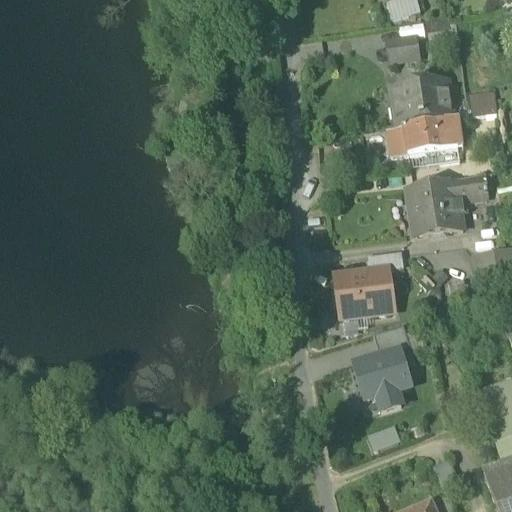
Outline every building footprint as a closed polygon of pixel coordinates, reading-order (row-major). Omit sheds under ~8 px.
[(389,0),(383,0),(386,10),(392,8),(389,0)] [(389,0),(392,8),(421,0),(389,0)] [(425,27),(428,39),(445,36),(451,35),(448,23),(425,27)] [(428,39),(429,46),(446,43),(445,36),(428,39)] [(386,47),(389,70),(419,65),(415,42),(386,47)] [(397,131),(397,134),(402,133),(453,124),(447,85),(391,94),(392,97),(395,97),(400,130),(397,131)] [(470,100),(473,122),(497,118),(494,97),(470,100)] [(453,124),(402,133),(408,161),(458,154),(453,124)] [(391,164),(408,161),(402,133),(397,134),(388,136),(387,136),(391,164)] [(490,180),(482,182),(484,192),(492,190),(490,180)] [(484,196),(484,192),(482,182),(455,187),(458,208),(486,204),(485,199),(487,199),(486,195),(484,196)] [(462,235),(458,208),(455,187),(418,192),(405,194),(412,242),(414,242),(414,241),(462,235)] [(480,259),(486,291),(511,284),(511,261),(511,254),(480,259)] [(365,264),(368,279),(386,277),(403,275),(401,259),(365,264)] [(434,283),(440,288),(446,282),(439,276),(434,283)] [(340,314),(342,325),(392,318),(386,277),(368,279),(336,284),(337,295),(332,296),(335,315),(340,314)] [(451,288),(455,308),(467,306),(475,303),(471,284),(451,288)] [(373,342),(380,365),(399,359),(403,373),(415,369),(404,332),(373,342)] [(377,404),(381,418),(401,412),(397,398),(409,394),(403,373),(399,359),(380,365),(356,372),(366,407),(377,404)] [(511,386),(475,400),(501,471),(505,470),(499,455),(511,450),(511,386)] [(393,435),(372,443),(378,457),(398,449),(393,435)] [(372,443),(367,445),(372,458),(378,457),(372,443)] [(511,511),(511,450),(499,455),(505,470),(501,471),(482,478),(494,511),(511,511)] [(449,467),(434,473),(447,502),(462,496),(449,467)] [(451,511),(448,502),(432,510),(433,511),(451,511)]
